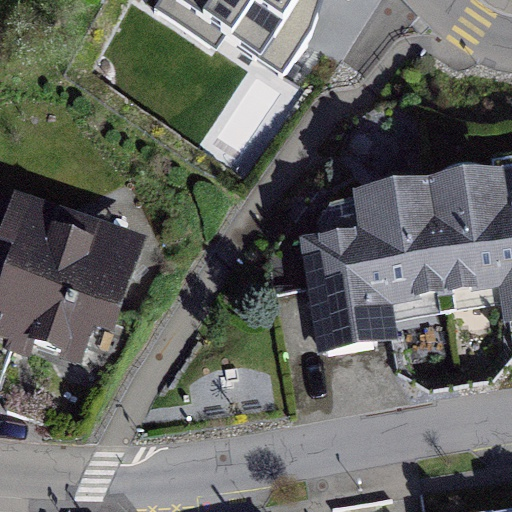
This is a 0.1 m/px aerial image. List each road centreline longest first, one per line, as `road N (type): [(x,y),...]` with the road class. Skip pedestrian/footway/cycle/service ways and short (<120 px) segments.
road 1 (residential): [(106,479),(149,381),(326,120)]
road 2 (residential): [(106,479),(212,472),(511,423)]
